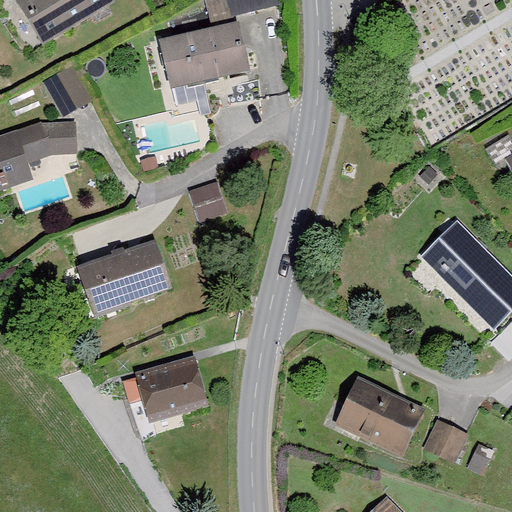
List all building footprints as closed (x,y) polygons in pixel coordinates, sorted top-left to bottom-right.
[(17,0),(42,41),(111,0),(17,0)] [(278,0),(228,0),(232,16),(280,5),(278,0)] [(236,26),(164,43),(174,85),(246,68),(236,26)] [(72,67),(46,81),(64,114),(77,107),(90,100),(72,67)] [(180,89),(184,102),(208,96),(205,83),(180,89)] [(40,125),(0,138),(0,188),(30,178),(25,161),(50,152),(75,151),(74,124),(40,125)] [(225,212),(216,185),(192,193),(202,221),(225,212)] [(511,314),(511,274),(455,221),(414,264),(491,337),(511,314)] [(153,244),(83,268),(98,311),(168,288),(153,244)] [(192,363),(126,382),(131,401),(145,397),(152,420),(205,405),(192,363)] [(430,410),(358,377),(337,422),(409,456),(430,410)] [(439,417),(426,449),(459,461),(471,430),(439,417)] [(400,511),(387,498),(372,511),(400,511)]
